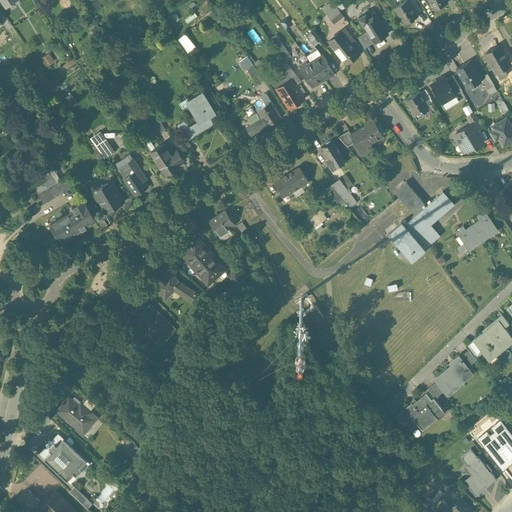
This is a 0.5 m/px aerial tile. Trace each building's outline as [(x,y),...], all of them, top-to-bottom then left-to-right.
[(98,0),(90,5),(94,12),(102,7),(98,0)] [(407,0),(405,0),(394,7),(404,23),(417,16),(407,0)] [(428,0),(433,9),(447,2),(446,0),(428,0)] [(339,20),(330,8),(335,5),(332,1),(322,8),(334,23),(339,20)] [(344,16),(335,5),(330,8),(339,20),(344,16)] [(388,33),(373,8),(358,17),(363,26),(364,25),(367,31),(374,42),(388,33)] [(6,21),(0,25),(0,34),(1,36),(11,29),(6,21)] [(319,41),(311,31),(305,35),(313,46),(319,41)] [(348,33),(345,35),(342,31),(329,41),(346,64),(359,53),(350,41),(353,39),(348,33)] [(367,31),(358,37),(365,47),(374,42),(367,31)] [(190,40),(185,34),(181,37),(185,43),(190,40)] [(284,46),(276,36),(271,40),(279,50),(284,46)] [(510,63),(499,44),(484,53),(495,72),(503,67),(510,63)] [(291,56),(284,46),(279,50),(285,59),(291,56)] [(49,52),(41,57),(46,66),(55,60),(49,52)] [(334,73),(322,54),(311,61),(323,80),(334,73)] [(474,65),(470,59),(456,68),(469,91),(477,86),(474,80),(481,76),(482,75),(475,64),(474,65)] [(323,80),(311,61),(300,68),(312,86),(323,80)] [(264,78),(253,63),(246,67),(257,83),(264,78)] [(503,67),(495,72),(500,79),(507,74),(503,67)] [(482,75),(481,76),(488,88),(494,84),(487,73),(482,75)] [(455,94),(444,76),(444,75),(431,83),(442,102),(455,94)] [(304,98),(291,79),(277,87),(289,107),(304,98)] [(430,97),(425,89),(420,92),(425,100),(430,97)] [(419,90),(405,99),(417,118),(424,114),(421,110),(428,105),(425,100),(420,92),(419,90)] [(215,113),(202,91),(188,98),(201,120),(209,116),(215,113)] [(266,92),(260,96),(265,104),(271,100),(266,92)] [(265,104),(257,109),(262,117),(267,125),(281,117),(271,100),(265,104)] [(509,110),(503,100),(498,104),(503,113),(509,110)] [(474,110),(466,115),(471,123),(473,122),(477,129),(483,126),(474,110)] [(256,113),(248,118),(251,123),(250,123),(245,126),(251,135),(267,125),(262,117),(259,118),(256,113)] [(201,120),(189,127),(184,120),(178,124),(187,139),(193,135),(193,134),(213,123),(209,116),(201,120)] [(511,138),(511,127),(506,117),(492,125),(493,127),(488,130),(494,140),(499,137),(503,144),(511,138)] [(158,118),(148,124),(154,134),(164,128),(158,118)] [(372,118),(364,123),(365,124),(351,133),(350,133),(355,142),(357,145),(355,146),(360,155),(373,148),(370,142),(382,135),(382,134),(385,132),(379,122),(376,124),(372,118)] [(471,123),(454,134),(459,142),(462,143),(466,149),(472,146),(475,146),(483,142),(479,136),(477,135),(478,131),(477,129),(473,122),(471,123)] [(349,130),(338,136),(347,146),(355,142),(350,133),(351,133),(349,130)] [(333,139),(321,146),(324,150),(321,151),(326,160),(340,151),(333,139)] [(114,152),(107,142),(97,149),(104,158),(114,152)] [(171,154),(163,143),(151,151),(154,156),(153,156),(165,175),(179,166),(177,164),(182,161),(176,150),(171,154)] [(147,179),(131,155),(116,165),(125,178),(124,179),(135,196),(148,187),(144,181),(147,179)] [(299,167),(273,182),(283,197),(288,194),(289,196),(294,193),(292,191),(308,181),(299,167)] [(54,170),(40,179),(47,189),(61,181),(54,170)] [(353,183),(346,173),(339,178),(346,188),(353,183)] [(47,189),(35,196),(41,205),(72,187),(66,177),(47,189)] [(339,178),(332,183),(341,195),(348,190),(346,188),(339,178)] [(511,203),(511,180),(501,188),(511,203)] [(124,202),(111,181),(103,186),(104,189),(95,194),(106,213),(124,202)] [(426,205),(406,181),(395,191),(416,214),(426,205)] [(341,195),(332,183),(326,187),(335,199),(341,195)] [(348,190),(341,195),(350,206),(350,207),(357,202),(348,190)] [(416,214),(415,214),(413,212),(411,214),(413,216),(406,222),(404,220),(402,222),(415,237),(415,236),(430,223),(453,202),(453,203),(454,203),(443,190),(426,205),(416,214)] [(341,195),(335,199),(344,211),(350,206),(341,195)] [(83,199),(72,206),(74,210),(50,224),(56,234),(59,232),(64,239),(81,228),(82,229),(86,226),(86,225),(96,219),(85,202),(83,199)] [(321,208),(308,218),(316,229),(323,223),(322,222),(327,218),(323,213),(325,212),(321,208)] [(225,210),(209,221),(218,235),(228,229),(228,228),(234,224),(225,210)] [(486,211),(478,217),(480,218),(466,228),(465,227),(457,232),(468,248),(497,227),(486,211)] [(402,222),(401,221),(388,233),(412,260),(425,248),(424,248),(415,237),(402,222)] [(248,231),(242,222),(237,225),(243,235),(248,231)] [(440,234),(430,223),(415,236),(415,237),(424,248),(440,234)] [(226,273),(196,238),(190,243),(193,247),(184,255),(198,270),(200,269),(210,281),(223,270),(226,273)] [(247,284),(236,271),(229,277),(241,290),(247,284)] [(170,272),(154,286),(165,298),(174,290),(184,297),(189,289),(178,281),(170,272)] [(372,278),(366,276),(364,283),(370,285),(372,278)] [(114,290),(103,301),(113,311),(124,300),(114,290)] [(302,292),(297,296),(301,302),(306,298),(302,292)] [(150,304),(146,308),(134,296),(120,309),(152,340),(160,332),(167,338),(176,329),(150,304)] [(315,305),(300,316),(308,327),(323,315),(315,305)] [(507,321),(499,312),(495,316),(497,318),(503,325),(507,321)] [(497,318),(473,338),(490,359),(487,355),(493,350),(495,352),(511,338),(511,335),(503,325),(497,318)] [(476,357),(469,347),(464,351),(471,361),(476,357)] [(454,360),(435,375),(436,377),(444,386),(447,390),(472,370),(458,353),(452,358),(454,360)] [(444,386),(436,377),(432,381),(439,390),(444,386)] [(439,390),(432,381),(426,385),(433,393),(433,392),(434,394),(439,390)] [(426,388),(413,398),(411,397),(401,406),(407,413),(411,410),(422,424),(436,413),(438,414),(446,408),(434,394),(433,392),(433,393),(431,394),(426,388)] [(81,403),(79,405),(69,397),(59,408),(66,415),(67,414),(77,423),(75,425),(83,433),(95,419),(90,414),(92,412),(81,403)] [(401,406),(395,410),(403,420),(409,415),(407,413),(401,406)] [(66,440),(59,448),(57,445),(51,450),(54,453),(47,460),(67,480),(74,473),(76,475),(82,469),(79,467),(86,460),(66,440)] [(147,454),(136,444),(129,451),(140,462),(147,454)] [(494,476),(476,453),(466,462),(474,472),(466,479),(476,491),(494,476)] [(106,470),(98,462),(93,467),(102,475),(106,470)] [(106,470),(102,475),(106,479),(111,475),(106,470)] [(467,511),(472,507),(439,475),(432,482),(444,494),(441,497),(441,500),(436,505),(435,506),(441,511),(467,511)] [(74,511),(76,510),(53,486),(39,499),(28,488),(21,494),(38,511),(74,511)] [(87,499),(74,486),(70,491),(82,504),(87,499)] [(436,505),(428,497),(423,502),(432,511),(441,511),(435,506),(436,505)]
